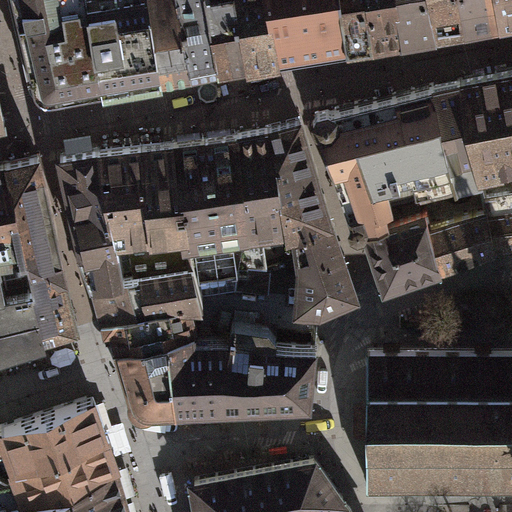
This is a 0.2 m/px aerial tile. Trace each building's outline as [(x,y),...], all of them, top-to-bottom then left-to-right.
[(163,78),(149,0),(14,0),(34,86),(36,91),(40,94),(44,97),(48,97),(54,97),(163,78)] [(191,72),(179,0),(149,0),(163,78),(191,72)] [(219,67),(208,0),(179,0),(191,72),(219,67)] [(237,0),(208,0),(219,67),(248,62),(237,0)] [(279,57),(268,0),(237,0),(248,62),(279,57)] [(306,53),(296,0),(268,0),(279,57),(299,54),(306,53)] [(347,47),(341,0),(296,0),(306,53),(347,47)] [(367,0),(341,0),(347,47),(374,43),(367,0)] [(404,37),(398,0),(367,0),(374,43),(404,37)] [(398,0),(404,37),(437,31),(431,0),(398,0)] [(431,0),(437,31),(467,26),(461,0),(431,0)] [(461,0),(467,26),(501,20),(497,0),(461,0)] [(511,17),(511,0),(497,0),(501,20),(511,17)] [(511,162),(511,67),(461,77),(480,170),(482,169),(511,162)] [(485,182),(482,169),(480,170),(461,77),(435,82),(458,185),(459,188),(485,182)] [(418,194),(458,185),(435,82),(317,112),(356,230),(367,226),(389,219),(385,204),(392,202),(386,179),(413,172),(418,194)] [(296,231),(331,221),(299,116),(266,126),(286,233),(286,234),(296,231)] [(286,233),(266,126),(236,131),(245,231),(240,265),(266,267),(261,235),(286,233)] [(245,231),(236,131),(174,139),(182,193),(184,193),(190,237),(188,237),(188,239),(192,262),(200,295),(235,290),(264,292),(266,267),(240,265),(245,231)] [(182,193),(174,139),(97,148),(115,236),(117,236),(124,273),(192,262),(188,239),(188,237),(190,237),(184,193),(182,193)] [(115,236),(97,148),(61,153),(77,226),(76,227),(78,234),(80,242),(81,242),(95,283),(125,277),(124,273),(117,236),(115,236)] [(0,350),(78,326),(59,246),(38,153),(0,161),(0,350)] [(511,190),(485,195),(496,245),(511,243),(511,190)] [(429,222),(441,264),(496,245),(485,195),(483,195),(485,206),(432,222),(429,222)] [(389,219),(367,226),(386,282),(441,264),(429,222),(432,222),(427,206),(389,219)] [(331,221),(296,231),(301,271),(300,271),(298,308),(320,309),(356,294),(331,221)] [(125,277),(95,283),(103,314),(162,302),(184,302),(202,302),(200,295),(192,262),(124,273),(125,277)] [(162,302),(103,314),(106,326),(115,324),(116,332),(115,332),(118,344),(168,334),(196,328),(198,327),(197,320),(194,321),(191,312),(187,313),(184,302),(162,302)] [(168,334),(176,406),(310,402),(316,344),(276,341),(276,331),(268,322),(234,320),(230,336),(196,337),(196,328),(168,334)] [(168,334),(118,344),(133,396),(131,398),(134,407),(139,410),(144,410),(149,410),(151,407),(176,406),(168,334)] [(511,347),(368,348),(367,383),(368,402),(369,402),(369,431),(368,431),(367,446),(368,484),(511,484),(511,347)] [(76,477),(116,466),(111,446),(94,393),(0,424),(0,503),(6,502),(16,500),(47,491),(50,489),(65,484),(76,477)] [(196,476),(201,511),(296,511),(311,509),(345,502),(314,455),(196,476)] [(8,511),(84,511),(128,498),(116,466),(76,477),(65,484),(50,489),(47,491),(16,500),(6,502),(8,510),(8,511)] [(131,511),(128,498),(84,511),(131,511)] [(311,511),(352,511),(345,502),(311,509),(311,511)]
